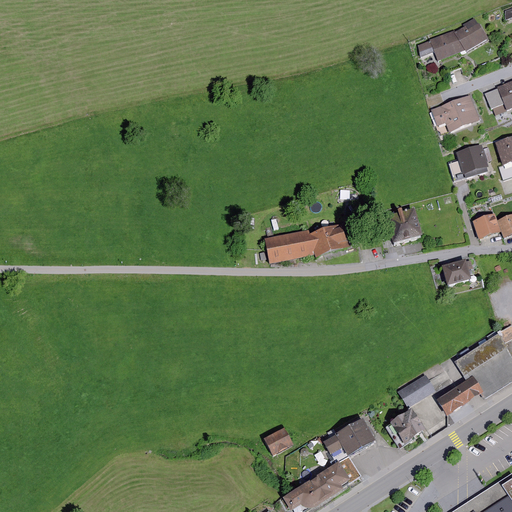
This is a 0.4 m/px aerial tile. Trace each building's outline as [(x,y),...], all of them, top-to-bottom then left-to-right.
[(511,7),(501,12),(505,21),(511,17),(511,7)] [(467,31),(464,26),(417,48),(422,58),(434,52),(440,65),(490,42),(482,25),(467,31)] [(511,82),(481,96),(489,112),(502,106),(506,114),(511,111),(511,82)] [(470,94),(433,109),(440,125),(448,122),(452,134),(481,122),(470,94)] [(511,140),(497,145),(505,169),(511,166),(511,140)] [(483,147),(457,156),(465,179),(491,170),(483,147)] [(416,211),(386,218),(393,248),(424,241),(416,211)] [(472,223),(472,224),(480,243),(502,234),(504,240),(511,236),(511,214),(497,221),(494,214),(472,223)] [(340,228),(309,238),(315,256),(316,259),(347,249),(340,228)] [(308,234),(267,242),(272,265),(315,256),(309,238),(308,234)] [(467,259),(442,267),(449,288),(474,280),(467,259)] [(511,382),(511,326),(455,363),(466,380),(473,376),(485,394),(482,396),(485,400),(511,382)] [(466,380),(436,400),(448,418),(482,396),(485,394),(473,376),(466,380)] [(426,377),(398,393),(408,409),(436,393),(426,377)] [(411,411),(390,424),(404,446),(425,433),(411,411)] [(368,423),(328,447),(336,459),(349,451),(355,460),(381,445),(368,423)] [(289,432),(267,443),(276,461),(298,450),(289,432)] [(349,459),(284,502),(290,511),(307,511),(360,477),(349,459)] [(511,511),(511,477),(457,511),(511,511)]
